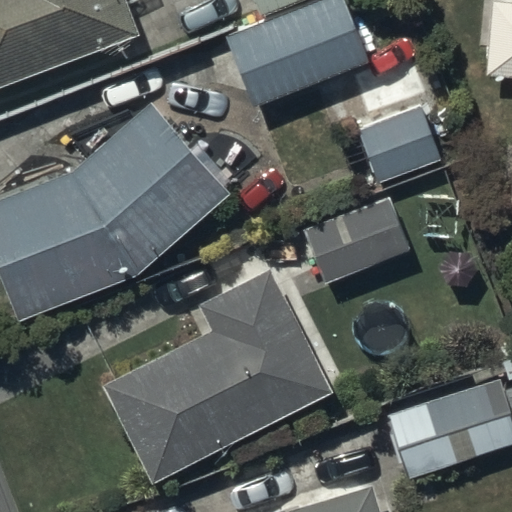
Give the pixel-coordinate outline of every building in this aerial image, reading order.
[(0,0),(0,80),(135,29),(124,0),(0,0)] [(338,0),(329,0),(226,41),(251,109),(364,61),(338,0)] [(250,0),(256,17),(301,0),(250,0)] [(511,0),(511,4),(487,2),(484,76),(511,77),(511,136),(508,215),(511,215),(511,0)] [(226,193),(147,103),(70,173),(0,198),(0,282),(15,322),(134,276),(226,193)] [(420,106),(354,130),(374,183),(440,159),(420,106)] [(385,198),(299,232),(320,284),(406,249),(385,198)] [(266,268),(194,306),(206,328),(95,387),(148,487),(331,390),(266,268)] [(511,424),(496,378),(383,418),(405,482),(475,457),(480,470),(504,462),(499,448),(511,443),(511,424)] [(374,511),(366,486),(285,511),(374,511)]
